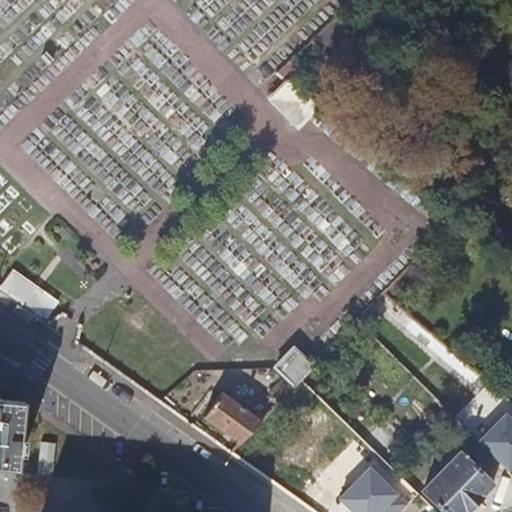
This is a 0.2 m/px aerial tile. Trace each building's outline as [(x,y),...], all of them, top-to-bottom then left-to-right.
[(297,124),(314,107),(285,80),(268,97),(297,124)] [(16,269),(3,287),(48,319),(63,301),(16,269)] [(277,366),(295,382),(313,363),(295,346),(277,366)] [(268,400),(273,405),(291,386),(284,378),(271,390),(274,394),(268,400)] [(205,412),(240,441),(260,419),(222,390),(205,412)] [(0,460),(16,461),(21,398),(0,395),(0,460)] [(54,448),(40,447),(37,471),(52,472),(54,448)] [(468,458),(458,450),(422,489),(445,511),(464,511),(492,482),(482,472),(492,462),(479,448),(468,458)]
